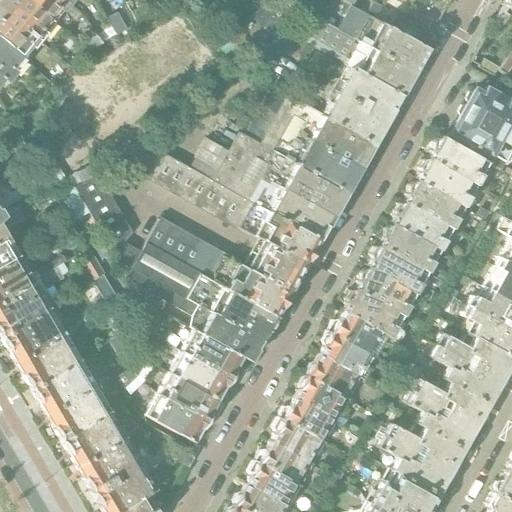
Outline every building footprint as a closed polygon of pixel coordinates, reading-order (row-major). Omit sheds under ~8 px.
[(40,30),(48,20),(24,0),(0,0),(0,11),(38,41),(44,33),(40,30)] [(68,4),(62,0),(24,0),(48,20),(57,9),(61,12),(68,4)] [(277,27),(289,18),(275,0),(269,0),(260,7),(262,8),(277,27)] [(275,0),(289,18),(302,8),(295,0),(275,0)] [(295,0),(302,8),(312,1),(311,0),(295,0)] [(511,0),(503,0),(501,5),(502,6),(491,26),(497,31),(508,16),(504,13),(507,9),(511,13),(511,0)] [(148,16),(145,5),(134,7),(132,18),(135,24),(148,16)] [(265,37),(277,27),(262,8),(260,7),(248,16),(250,17),(265,37)] [(348,7),(335,30),(408,73),(422,49),(395,33),(348,7)] [(38,41),(0,11),(0,41),(18,56),(26,46),(31,50),(38,41)] [(110,28),(115,37),(125,31),(115,13),(104,19),(110,28)] [(230,64),(265,37),(250,17),(248,16),(244,19),(247,22),(244,25),(245,27),(244,28),(245,29),(219,50),(230,64)] [(395,97),(408,73),(335,30),(317,20),(302,41),(343,65),(342,67),(345,69),(395,97)] [(87,53),(101,45),(96,37),(80,46),(87,53)] [(0,79),(4,83),(13,71),(9,68),(18,57),(18,56),(0,41),(0,79)] [(497,69),(481,60),(476,68),(491,77),(497,69)] [(502,63),(495,73),(503,78),(510,68),(502,63)] [(368,145),(395,97),(345,69),(319,117),(368,145)] [(341,193),(368,145),(319,117),(263,85),(260,92),(266,96),(243,137),(341,193)] [(295,86),(288,98),(299,104),(305,92),(295,86)] [(511,169),(511,148),(511,145),(511,113),(505,109),(509,104),(485,89),(480,97),(473,92),(443,141),(484,164),(488,157),(511,169)] [(12,106),(6,95),(0,97),(0,98),(6,109),(12,106)] [(314,241),(341,193),(243,137),(236,133),(208,181),(314,241)] [(472,185),(484,164),(443,141),(437,137),(436,138),(434,139),(432,140),(431,141),(430,142),(429,144),(428,146),(428,148),(429,150),(424,160),(472,185)] [(125,165),(147,152),(141,140),(118,152),(125,165)] [(296,273),(314,241),(208,181),(153,150),(152,149),(147,152),(125,165),(123,166),(276,254),(271,262),(290,274),(296,273)] [(35,165),(34,165),(49,194),(52,199),(68,190),(71,188),(95,177),(95,176),(91,166),(90,167),(75,174),(75,173),(71,175),(72,176),(63,180),(52,157),(49,158),(35,165)] [(460,207),(472,185),(424,160),(419,161),(415,169),(416,173),(411,182),(460,207)] [(72,189),(58,197),(62,204),(65,210),(69,216),(72,223),(86,214),(111,255),(124,280),(196,320),(202,311),(257,343),(271,318),(225,292),(142,246),(138,254),(121,245),(128,236),(128,233),(96,178),(95,177),(71,188),(72,189)] [(460,207),(411,182),(409,182),(408,183),(406,185),(405,186),(404,188),(404,190),(404,192),(404,193),(404,194),(399,204),(447,229),(460,207)] [(62,204),(50,211),(54,217),(65,210),(62,204)] [(435,251),(447,229),(399,204),(395,204),(391,212),(392,216),(387,225),(435,251)] [(65,210),(54,217),(57,223),(69,216),(65,210)] [(69,216),(57,223),(61,230),(70,224),(72,223),(69,216)] [(511,223),(500,218),(493,231),(506,239),(504,243),(511,247),(511,223)] [(156,222),(142,246),(225,292),(271,318),(287,289),(284,284),(265,273),(261,281),(238,268),(156,222)] [(423,272),(435,251),(387,225),(385,226),(383,227),(382,228),(381,230),(380,232),(380,234),(380,235),(380,236),(380,237),(375,246),(423,272)] [(0,264),(14,256),(0,231),(0,264)] [(511,247),(504,243),(495,258),(487,254),(483,262),(490,267),(488,271),(511,285),(511,247)] [(410,295),(423,272),(375,246),(371,247),(365,258),(367,261),(363,268),(410,295)] [(85,250),(73,257),(81,270),(94,262),(86,249),(85,250)] [(460,265),(464,258),(454,253),(450,260),(460,265)] [(0,264),(0,299),(31,281),(28,276),(27,278),(14,256),(0,264)] [(0,334),(45,307),(51,303),(43,290),(61,280),(55,269),(64,263),(61,257),(33,274),(28,276),(31,281),(0,299),(0,334)] [(94,262),(81,270),(85,276),(98,269),(94,262)] [(287,289),(296,273),(290,274),(271,262),(265,273),(284,284),(287,289)] [(410,295),(363,268),(362,270),(361,270),(360,270),(359,271),(358,272),(356,273),(355,275),(355,276),(355,278),(355,280),(356,281),(351,290),(398,317),(410,295)] [(98,269),(85,276),(89,283),(101,276),(102,275),(98,269)] [(446,285),(450,277),(440,271),(435,279),(446,285)] [(511,332),(511,285),(488,271),(478,287),(479,288),(473,297),(471,296),(469,296),(463,305),(511,332)] [(398,317),(351,290),(346,291),(342,299),(343,303),(339,312),(381,336),(386,338),(398,317)] [(434,307),(440,297),(431,293),(426,302),(434,307)] [(511,354),(511,332),(463,305),(458,314),(459,317),(466,321),(466,322),(461,331),(465,334),(509,360),(511,354)] [(0,334),(0,342),(11,362),(60,333),(45,307),(0,334)] [(196,320),(190,331),(236,358),(245,363),(248,359),(252,351),(257,343),(202,311),(196,320)] [(369,357),(381,336),(339,312),(334,321),(330,321),(324,332),(369,357)] [(27,388),(75,360),(64,340),(78,331),(76,326),(87,319),(83,314),(61,327),(64,332),(60,334),(60,333),(11,362),(27,388)] [(139,341),(127,321),(118,335),(93,351),(98,360),(114,351),(116,354),(139,341)] [(429,342),(433,335),(424,330),(420,337),(429,342)] [(178,352),(177,354),(224,380),(236,358),(190,331),(178,352)] [(362,371),(369,357),(324,332),(318,342),(320,346),(315,355),(356,378),(361,381),(366,373),(362,371)] [(483,406),(509,360),(465,334),(459,344),(439,332),(425,357),(443,367),(437,378),(483,406)] [(415,345),(412,349),(413,350),(423,355),(429,343),(419,338),(415,345)] [(412,351),(394,341),(390,339),(387,346),(408,358),(412,351)] [(224,380),(177,354),(166,375),(213,401),(224,380)] [(344,399),(356,378),(315,355),(315,354),(309,364),(306,365),(302,372),(303,375),(302,376),(344,399)] [(128,370),(136,378),(145,362),(136,357),(128,370)] [(27,388),(42,414),(90,385),(75,360),(27,388)] [(123,390),(136,378),(128,370),(115,378),(123,390)] [(201,423),(213,401),(166,375),(154,396),(201,423)] [(344,399),(302,376),(301,378),(298,379),(294,385),(295,389),(290,398),(291,399),(332,421),(342,427),(347,417),(337,411),(344,399)] [(389,389),(368,378),(365,383),(386,395),(389,389)] [(457,452),(483,406),(437,378),(431,388),(414,378),(400,402),(418,413),(411,425),(457,452)] [(57,440),(106,411),(90,385),(42,414),(57,440)] [(190,443),(201,423),(154,396),(142,418),(190,443)] [(332,421),(291,399),(286,407),(281,408),(275,418),(320,442),(332,421)] [(57,440),(72,466),(121,437),(106,411),(57,440)] [(320,442),(275,418),(270,428),(272,433),(266,442),(307,464),(320,442)] [(432,497),(457,452),(411,425),(406,434),(388,423),(384,431),(379,429),(381,425),(372,420),(364,436),(372,441),(373,439),(377,442),(374,447),(393,458),(387,468),(385,467),(383,470),(432,497)] [(122,430),(125,435),(136,429),(133,424),(122,430)] [(344,429),(337,425),(335,429),(342,433),(344,429)] [(136,429),(125,435),(128,441),(139,434),(136,429)] [(152,490),(121,437),(72,466),(99,511),(117,511),(144,496),(144,495),(152,490)] [(296,486),(307,464),(266,442),(261,451),(257,451),(251,462),(296,486)] [(511,451),(501,472),(511,478),(511,451)] [(354,470),(363,456),(356,452),(347,466),(354,470)] [(186,469),(192,458),(182,453),(174,462),(186,469)] [(166,471),(174,461),(167,455),(159,465),(166,471)] [(296,486),(251,462),(245,472),(247,476),(242,485),(283,508),(296,486)] [(323,475),(313,469),(311,473),(321,479),(323,475)] [(403,511),(423,511),(432,497),(383,470),(362,507),(370,511),(387,511),(391,505),(403,511)] [(511,478),(501,472),(488,494),(511,507),(511,478)] [(236,511),(280,511),(283,508),(242,485),(242,484),(236,494),(233,495),(229,501),(230,505),(229,507),(236,511)] [(511,511),(511,507),(488,494),(483,504),(485,509),(482,511),(511,511)] [(144,496),(117,511),(162,511),(165,508),(156,502),(149,506),(144,496)]
